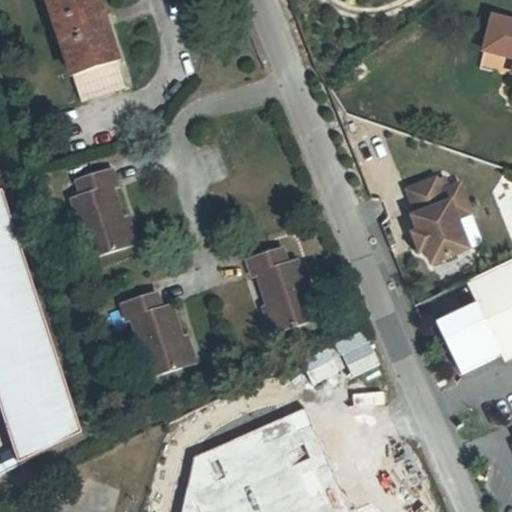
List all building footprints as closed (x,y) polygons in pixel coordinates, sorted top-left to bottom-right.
[(48,0),(81,101),(127,86),(98,0),(48,0)] [(511,22),(494,18),(485,52),(511,58),(511,22)] [(334,57),(322,67),(332,79),(344,69),(334,57)] [(92,259),(132,246),(123,219),(113,189),(118,187),(113,171),(78,182),(83,198),(73,201),(92,259)] [(458,201),(453,188),(449,189),(446,179),(437,183),(437,182),(409,193),(419,218),(415,220),(421,234),(413,237),(419,253),(427,250),(432,264),(470,250),(457,218),(451,204),(458,201)] [(460,185),(453,188),(458,201),(451,204),(457,218),(471,213),(460,185)] [(83,435),(4,192),(0,192),(0,404),(20,466),(83,435)] [(123,219),(132,246),(137,244),(128,218),(123,219)] [(258,276),(268,307),(277,333),(317,320),(298,262),(288,265),(283,250),(248,262),(253,278),(258,276)] [(511,261),(467,283),(502,356),(511,350),(511,261)] [(151,378),(191,365),(183,338),(173,307),(163,310),(158,295),(123,306),(128,322),(133,320),(151,378)] [(272,335),(277,333),(268,307),(263,308),(272,335)] [(183,338),(191,365),(196,364),(187,337),(183,338)] [(310,511),(273,427),(185,466),(175,504),(178,511),(310,511)]
